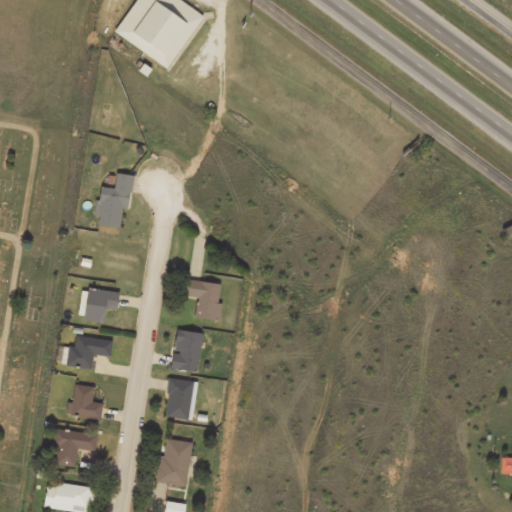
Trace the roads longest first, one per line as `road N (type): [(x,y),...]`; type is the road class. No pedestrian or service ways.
road 1 (residential): [(169,197),(118,511)]
road 2 (tertiary): [(511,185),(258,0)]
road 3 (motorway): [(313,0),(511,147)]
road 4 (motorway): [(511,96),(383,0)]
